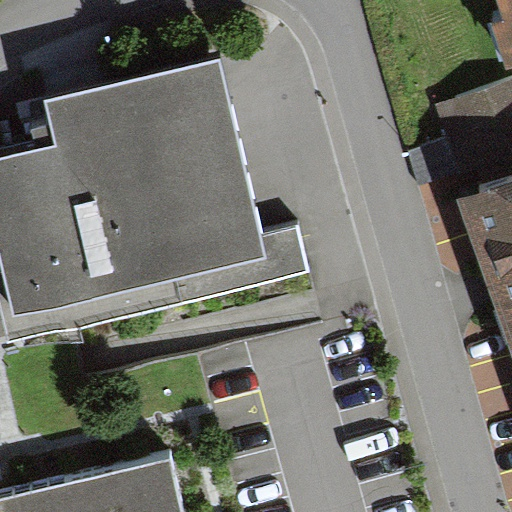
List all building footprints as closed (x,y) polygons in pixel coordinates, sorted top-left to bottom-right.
[(511,56),(511,0),(498,0),(503,12),(492,15),(506,58),(511,56)] [(55,143),(0,156),(0,326),(4,344),(313,271),(301,224),(263,233),(222,60),(46,102),(55,143)] [(511,79),(439,107),(464,174),(511,155),(511,79)] [(511,356),(511,174),(453,196),(511,356)] [(0,488),(0,511),(176,511),(162,451),(0,488)]
